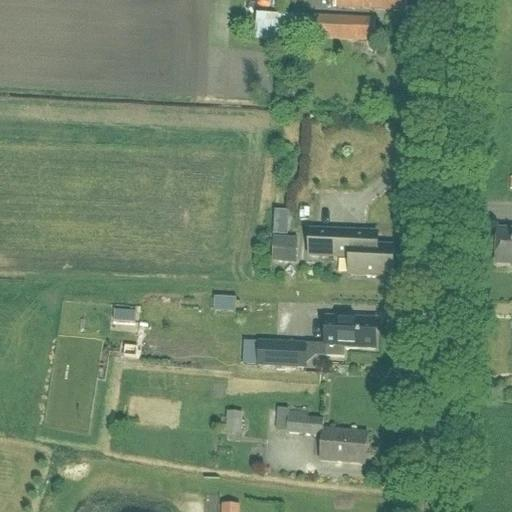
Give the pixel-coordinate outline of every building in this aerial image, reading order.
[(406,0),(335,0),(335,9),(406,12),(406,0)] [(295,43),(296,39),(373,43),(375,20),(257,14),(255,41),(295,43)] [(310,231),(309,257),(350,259),(349,276),(392,278),(393,248),(366,247),(367,234),(310,231)] [(511,232),(499,232),(497,265),(511,265),(511,232)] [(274,238),(272,260),(272,264),(296,266),(298,239),(274,238)] [(344,359),(345,350),(375,352),(377,321),(326,318),(324,358),(344,359)] [(305,370),(306,346),(258,343),(257,368),(305,370)] [(241,436),(243,415),(228,413),(227,421),(220,420),(220,429),(213,429),(213,434),(241,436)] [(321,463),(365,467),(369,435),(323,431),(324,421),(288,418),(286,434),(323,437),(321,463)]
